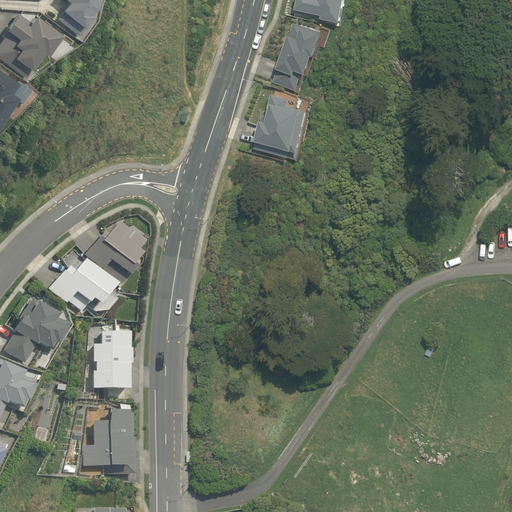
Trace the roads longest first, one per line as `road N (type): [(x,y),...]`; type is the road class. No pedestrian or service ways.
road 1 (residential): [(201,199),(183,342),(186,511)]
road 2 (residential): [(0,302),(21,272),(113,196),(134,186),(201,199)]
road 3 (residential): [(262,0),(201,199)]
